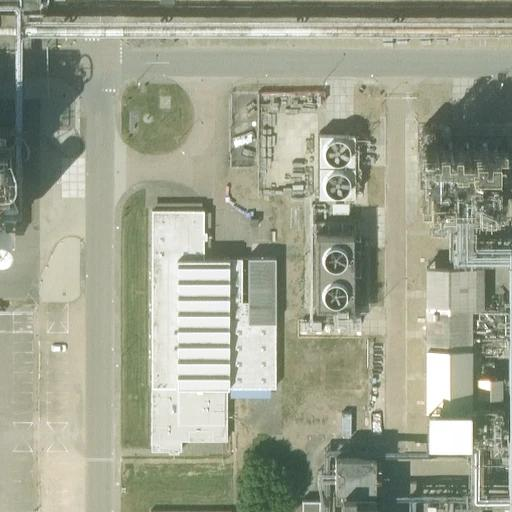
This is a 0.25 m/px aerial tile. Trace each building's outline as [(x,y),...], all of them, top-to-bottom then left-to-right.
[(0,242),(13,243),(13,129),(0,129),(0,242)] [(322,196),(357,196),(357,134),(322,134),(322,196)] [(250,255),(250,299),(233,299),(233,257),(206,257),(205,208),(151,208),(152,452),(182,452),(182,440),(227,440),(227,387),(278,387),(278,256),(250,255)] [(311,309),(355,308),(355,223),(311,223),(311,309)] [(428,345),(469,345),(469,305),(481,305),(481,265),(428,265),(428,345)] [(298,338),(362,338),(362,320),(298,320),(298,338)] [(469,345),(428,345),(428,405),(469,406),(469,345)] [(303,511),(320,511),(321,498),(304,497),(303,511)] [(341,511),(376,511),(377,501),(342,501),(341,511)]
